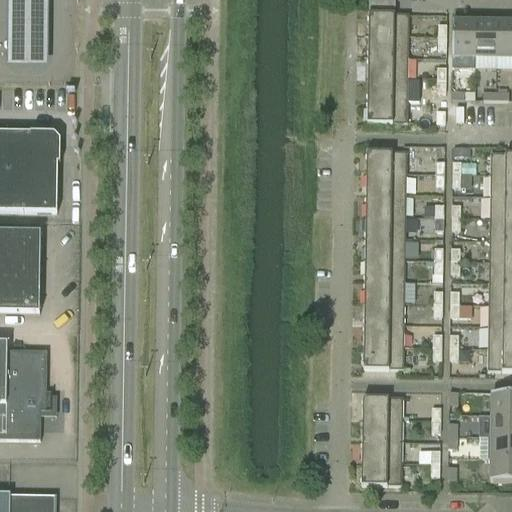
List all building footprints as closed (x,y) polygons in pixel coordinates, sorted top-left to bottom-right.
[(47,0),(5,0),(5,65),(48,65),(47,0)] [(369,2),(369,13),(395,14),(395,2),(369,2)] [(368,39),(408,40),(409,18),(369,17),(368,39)] [(453,24),(452,61),(475,61),(475,24),(453,24)] [(475,24),(475,61),(496,62),(497,25),(475,24)] [(511,24),(497,25),(496,62),(511,61),(511,24)] [(438,29),(438,41),(447,41),(447,29),(438,29)] [(368,39),(368,61),(408,62),(408,40),(368,39)] [(438,54),(446,54),(447,41),(438,41),(438,54)] [(368,61),(368,82),(408,83),(408,62),(368,61)] [(437,72),(437,85),(446,85),(446,72),(437,72)] [(368,82),(367,104),(407,105),(408,83),(368,82)] [(437,97),(446,97),(446,85),(437,85),(437,97)] [(451,104),(464,104),(464,96),(451,96),(451,104)] [(483,105),(495,105),(496,96),(483,96),(483,105)] [(495,105),(509,105),(509,97),(496,96),(495,105)] [(407,105),(367,104),(367,127),(407,127),(407,105)] [(436,128),(445,128),(445,115),(436,115),(436,128)] [(0,215),(57,216),(58,167),(60,167),(60,143),(54,137),(0,135),(0,215)] [(470,151),(455,150),(453,150),(453,159),(470,160),(470,151)] [(366,178),(406,178),(407,155),(367,155),(366,178)] [(490,179),(511,179),(511,157),(491,157),(490,179)] [(436,166),(436,178),(444,179),(444,166),(436,166)] [(452,166),(452,179),(461,179),(461,166),(452,166)] [(366,178),(366,199),(406,200),(406,178),(366,178)] [(435,191),(444,191),(444,179),(436,178),(435,191)] [(452,179),(452,191),(461,192),(461,179),(452,179)] [(511,179),(490,179),(490,201),(511,201),(511,179)] [(406,200),(366,199),(366,221),(406,221),(406,200)] [(511,201),(490,201),(490,223),(511,222),(511,201)] [(444,222),(444,209),(435,209),(435,222),(444,222)] [(452,209),(452,222),(460,222),(461,209),(452,209)] [(366,221),(365,242),(405,243),(406,221),(366,221)] [(444,222),(435,222),(435,234),(443,235),(444,222)] [(452,222),(451,235),(460,235),(460,222),(452,222)] [(511,222),(490,223),(489,244),(511,244),(511,222)] [(0,235),(0,316),(39,317),(40,236),(0,235)] [(405,243),(365,242),(365,264),(405,264),(405,243)] [(511,244),(489,244),(489,266),(511,266),(511,244)] [(443,265),(443,252),(434,252),(434,265),(443,265)] [(451,252),(451,265),(460,265),(460,252),(451,252)] [(365,264),(365,286),(405,286),(405,264),(365,264)] [(443,265),(434,265),(434,278),(443,278),(443,265)] [(451,265),(451,278),(459,278),(460,265),(451,265)] [(511,266),(489,266),(489,287),(511,287),(511,266)] [(365,286),(364,307),(404,308),(405,286),(365,286)] [(511,287),(489,287),(488,309),(511,309),(511,287)] [(442,308),(442,295),(434,295),(434,308),(442,308)] [(451,296),(450,308),(459,308),(459,296),(451,296)] [(404,308),(364,307),(364,329),(404,329),(404,308)] [(442,308),(434,308),(433,321),(442,321),(442,308)] [(450,308),(450,321),(459,321),(459,308),(450,308)] [(511,309),(488,309),(488,331),(511,330),(511,309)] [(364,329),(364,350),(404,351),(404,329),(364,329)] [(511,330),(488,331),(488,352),(511,352),(511,330)] [(442,351),(442,339),(433,339),(433,351),(442,351)] [(450,339),(450,352),(458,352),(458,339),(450,339)] [(7,347),(0,346),(0,443),(40,444),(41,415),(51,415),(51,395),(46,395),(47,355),(7,355),(7,347)] [(404,351),(364,350),(363,373),(403,373),(404,351)] [(433,364),(441,364),(442,351),(433,351),(433,364)] [(450,352),(449,364),(458,364),(458,352),(450,352)] [(511,352),(488,352),(487,375),(511,375),(511,352)] [(457,409),(457,396),(449,396),(449,409),(457,409)] [(511,397),(491,397),(491,419),(511,419),(511,397)] [(362,423),(403,424),(403,401),(363,401),(362,423)] [(431,424),(440,425),(441,412),(432,412),(431,424)] [(511,419),(491,419),(491,441),(511,441),(511,419)] [(362,423),(362,445),(402,446),(403,424),(362,423)] [(431,437),(440,437),(440,425),(431,424),(431,437)] [(448,427),(448,440),(456,440),(457,428),(448,427)] [(448,440),(448,453),(456,453),(456,440),(448,440)] [(511,441),(491,441),(490,462),(511,462),(511,441)] [(362,445),(362,467),(402,467),(402,446),(362,445)] [(431,468),(440,468),(440,455),(431,455),(431,468)] [(511,485),(511,462),(490,462),(490,485),(511,485)] [(402,467),(362,467),(361,489),(402,490),(402,467)] [(431,480),(439,480),(440,468),(431,468),(431,480)] [(448,471),(447,484),(456,485),(456,471),(448,471)] [(0,497),(0,511),(53,511),(54,501),(10,500),(10,498),(0,497)]
